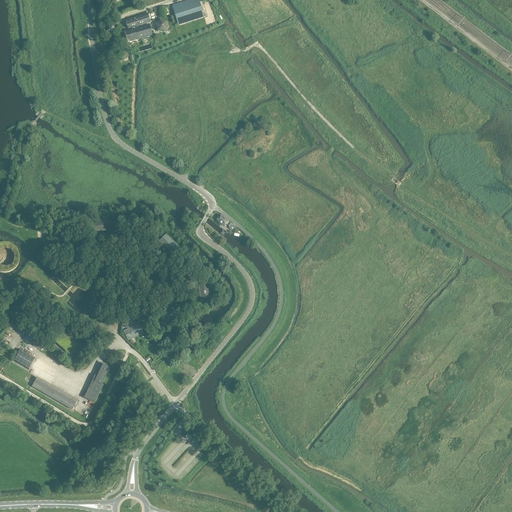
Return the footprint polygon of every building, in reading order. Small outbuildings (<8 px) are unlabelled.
[(175,25),(201,18),(195,0),(188,0),(169,6),(175,25)] [(128,29),(134,27),(150,22),(148,14),(126,20),(128,29)] [(164,33),(169,28),(167,22),(161,21),(157,25),(158,31),(164,33)] [(135,30),(133,30),(125,33),(128,43),(152,36),(149,25),(135,30)] [(257,136),(249,141),(254,147),(255,146),(260,142),(261,141),(257,136)] [(217,220),(225,226),(229,222),(221,215),(217,220)] [(114,219),(94,222),(95,231),(115,229),(114,219)] [(159,242),(173,256),(180,249),(166,235),(159,242)] [(18,257),(18,255),(17,252),(16,249),(14,247),(12,246),(10,244),(7,243),(4,243),(2,243),(0,243),(0,270),(1,271),(4,271),(6,271),(9,270),(12,269),(14,267),(16,265),(17,263),(18,260),(18,257)] [(82,256),(72,257),(74,267),(83,266),(82,256)] [(164,264),(155,268),(160,283),(169,280),(164,264)] [(158,292),(157,282),(147,283),(148,293),(158,292)] [(208,284),(199,286),(201,302),(211,300),(208,284)] [(177,306),(159,314),(164,323),(182,315),(177,306)] [(139,324),(124,331),(128,340),(143,333),(139,324)] [(61,329),(52,339),(72,357),(76,352),(75,351),(80,345),(61,329)] [(217,337),(212,333),(209,338),(214,341),(217,337)] [(15,363),(28,370),(34,360),(21,353),(15,363)] [(95,381),(94,381),(86,398),(95,402),(103,385),(102,385),(110,368),(103,364),(95,381)] [(37,378),(32,387),(72,411),(78,402),(37,378)]
